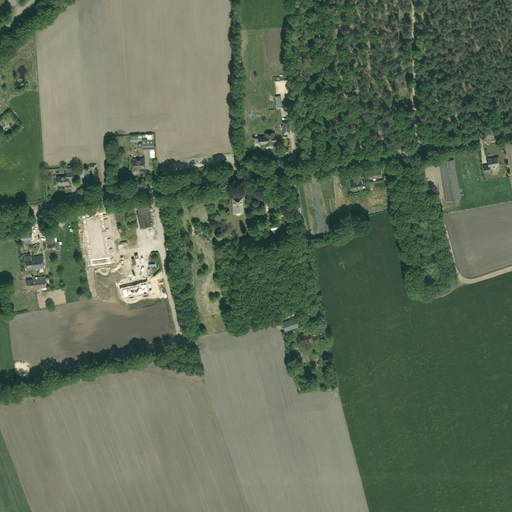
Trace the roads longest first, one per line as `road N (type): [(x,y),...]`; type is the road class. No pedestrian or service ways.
road 1 (unclassified): [(0,214),(410,150)]
road 2 (unclassified): [(410,150),(420,188),(436,202),(456,277),(469,282),(511,268)]
road 3 (track): [(417,149),(413,0)]
